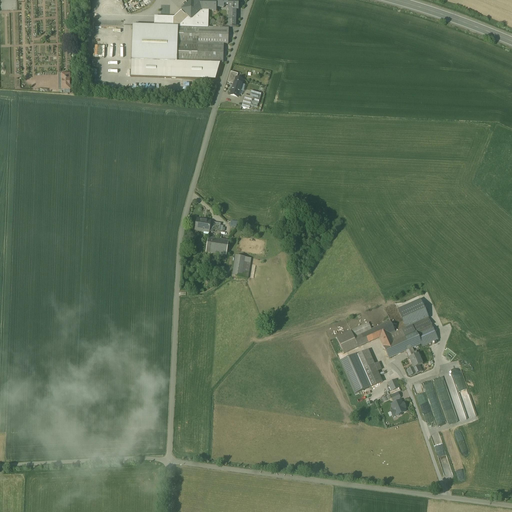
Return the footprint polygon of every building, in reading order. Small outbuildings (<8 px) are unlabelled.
[(197,0),(194,4),(191,1),(188,5),(186,3),(184,5),(186,7),(182,10),(189,18),(178,27),(193,28),(208,28),(209,11),(203,11),(203,0),(197,0)] [(228,0),(220,0),(203,0),(203,11),(209,11),(214,11),(216,11),(217,8),(218,8),(224,8),(224,5),(228,5),(228,0)] [(239,1),(228,0),(228,5),(228,10),(229,10),(238,11),(239,1)] [(238,11),(229,10),(228,27),(236,27),(236,14),(238,14),(238,11)] [(178,27),(133,26),(131,61),(177,63),(178,27)] [(193,28),(178,27),(177,63),(197,63),(192,43),(193,28)] [(208,28),(193,28),(192,43),(223,44),(228,44),(229,29),(208,28)] [(223,44),(192,43),(197,63),(220,64),(222,64),(223,44)] [(177,63),(131,61),(131,77),(215,80),(220,64),(197,63),(177,63)] [(238,74),(231,72),(227,83),(233,85),(236,78),(237,78),(238,74)] [(62,74),(58,75),(59,90),(65,90),(70,90),(70,74),(62,74)] [(233,85),(230,96),(238,98),(243,80),(237,78),(236,78),(233,85)] [(261,95),(252,92),(250,98),(253,99),(252,103),(258,105),(261,95)] [(250,98),(245,96),(242,107),(250,110),(252,103),(253,99),(250,98)] [(210,222),(197,220),(195,230),(208,232),(209,229),(210,223),(210,222)] [(220,224),(210,223),(209,229),(219,231),(220,224)] [(218,240),(208,238),(206,252),(219,254),(221,240),(222,236),(219,235),(218,240)] [(229,241),(221,240),(219,254),(227,255),(229,241)] [(245,258),(236,257),(233,277),(241,278),(245,258)] [(245,258),(241,278),(247,279),(251,259),(245,258)] [(420,302),(398,311),(406,328),(401,330),(402,331),(404,337),(416,332),(431,325),(420,302)] [(390,322),(375,328),(380,338),(383,347),(389,359),(408,350),(412,348),(421,344),(422,344),(416,332),(404,337),(402,331),(394,335),(393,333),(395,333),(390,322)] [(368,324),(351,332),(354,338),(371,330),(368,324)] [(431,325),(416,332),(422,344),(421,344),(423,347),(438,340),(431,325)] [(371,330),(354,338),(358,348),(380,338),(375,328),(371,330)] [(351,332),(337,338),(344,354),(358,348),(354,338),(351,332)] [(416,351),(414,352),(412,348),(408,350),(412,357),(409,358),(413,368),(407,371),(410,376),(421,371),(419,366),(422,365),(416,351)] [(379,363),(372,366),(365,352),(356,356),(365,377),(378,371),(382,370),(379,363)] [(354,395),(370,388),(365,377),(356,356),(340,363),(354,395)] [(378,371),(365,377),(370,388),(383,382),(378,371)] [(454,376),(444,378),(449,400),(461,397),(465,413),(472,411),(473,414),(471,415),(472,417),(474,417),(466,382),(460,384),(460,380),(454,381),(453,377),(454,377),(454,376)] [(396,381),(388,384),(392,391),(399,388),(396,381)] [(368,399),(370,403),(384,397),(382,393),(368,399)] [(400,401),(392,405),(394,411),(390,412),(392,417),(396,415),(396,416),(397,416),(399,416),(401,415),(401,414),(405,412),(404,409),(405,409),(403,404),(402,405),(400,401)]
